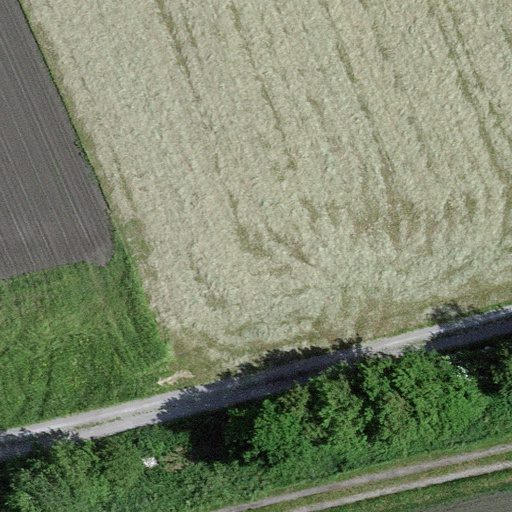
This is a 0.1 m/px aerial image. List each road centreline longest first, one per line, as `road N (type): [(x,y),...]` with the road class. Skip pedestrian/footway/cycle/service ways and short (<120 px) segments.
road 1 (track): [(511,316),(0,437)]
road 2 (track): [(258,511),(511,451)]
